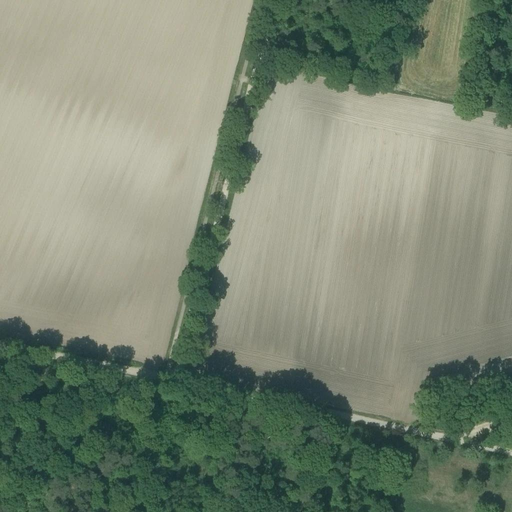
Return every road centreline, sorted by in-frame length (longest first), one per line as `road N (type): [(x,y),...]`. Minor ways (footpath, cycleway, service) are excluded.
road 1 (unclassified): [(511,454),(0,345)]
road 2 (track): [(274,0),(177,379)]
